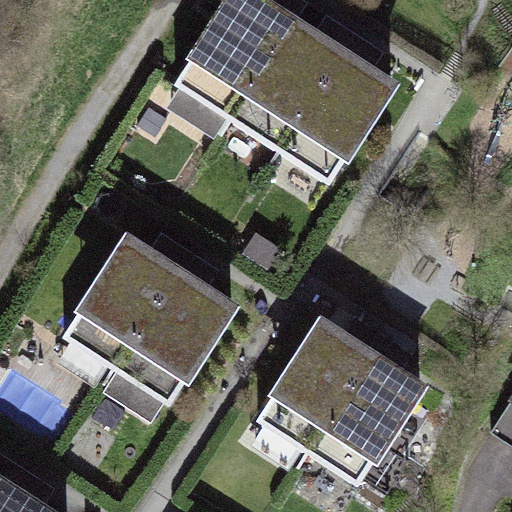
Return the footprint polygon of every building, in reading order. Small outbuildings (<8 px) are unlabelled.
[(400,83),(268,0),(221,0),(169,83),(333,187),(400,83)] [(242,304),(126,230),(58,336),(174,410),(242,304)] [(430,386),(319,314),(251,419),(363,491),(430,386)] [(511,511),(511,396),(489,433),(511,448),(511,511)] [(59,511),(0,473),(0,511),(59,511)]
